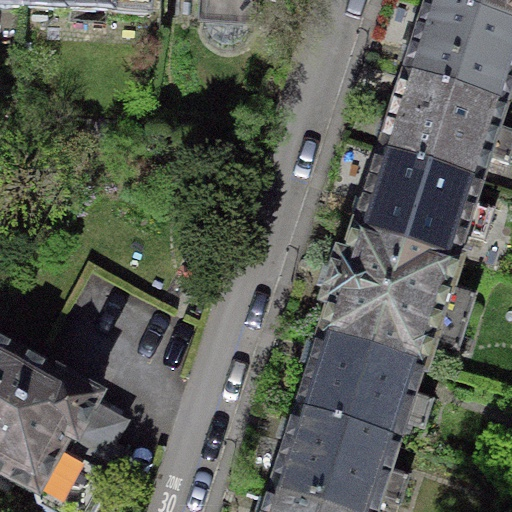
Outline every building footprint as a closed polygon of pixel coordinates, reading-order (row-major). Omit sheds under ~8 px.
[(112,0),(23,0),(23,7),(65,10),(66,9),(112,12),(112,0)] [(202,0),(201,21),(203,21),(202,31),(208,43),(220,50),(233,51),(245,45),(253,34),(253,24),(255,25),(256,0),(202,0)] [(511,28),(425,0),(425,1),(430,3),(418,41),(406,78),(504,110),(511,84),(511,28)] [(511,0),(425,0),(511,28),(511,0)] [(511,135),(497,130),(504,110),(406,78),(394,116),(382,154),(479,186),(488,157),(507,163),(511,149),(511,135)] [(473,206),(479,186),(382,154),(370,191),(358,229),(357,228),(356,230),(459,263),(459,262),(456,260),(464,234),(483,240),(492,212),(473,206)] [(450,290),(459,263),(356,230),(352,229),(342,259),(339,258),(331,281),(324,304),(331,307),(322,337),(424,370),(433,343),(457,351),(474,297),(450,290)] [(424,371),(424,370),(322,337),(321,338),(322,338),(310,376),(298,413),(397,445),(412,397),(420,370),(424,371)] [(0,347),(0,474),(34,493),(37,505),(50,511),(95,511),(113,479),(106,475),(98,470),(123,424),(103,413),(94,408),(100,398),(58,376),(56,378),(0,347)] [(343,511),(375,511),(397,445),(298,413),(286,451),(273,489),(343,511)] [(343,511),(273,489),(266,511),(343,511)]
